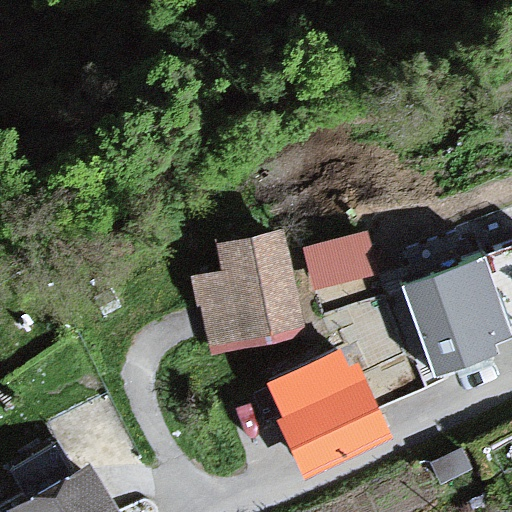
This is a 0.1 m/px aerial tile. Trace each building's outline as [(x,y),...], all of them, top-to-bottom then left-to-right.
[(209,355),(305,336),(283,229),(218,242),(224,272),(194,278),(209,355)] [(366,231),(304,246),(314,288),(376,273),(366,231)] [(436,376),(496,353),(495,343),(511,337),(511,335),(511,240),(401,283),(436,376)] [(301,474),(390,434),(364,375),(358,363),(351,366),(341,347),(269,383),(285,410),(275,415),(301,474)] [(8,511),(119,511),(93,465),(8,511)]
